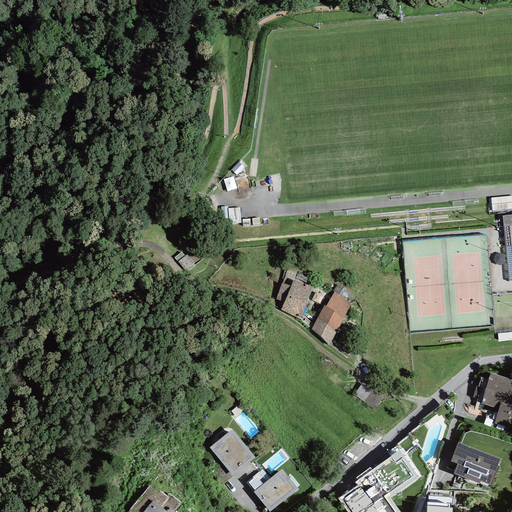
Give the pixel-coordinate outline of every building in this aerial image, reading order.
[(511,194),(492,195),(492,209),(511,207),(511,194)] [(511,213),(503,214),(509,280),(511,279),(511,213)] [(192,243),(178,259),(190,269),(203,253),(192,243)] [(290,285),(282,282),(275,298),(284,301),(280,310),(299,318),(311,286),(293,278),(290,285)] [(355,309),(335,297),(313,333),(333,345),(355,309)] [(488,378),(479,375),(472,397),(482,400),(481,402),(499,407),(501,401),(511,404),(511,384),(510,384),(511,378),(490,371),(488,378)] [(382,406),(360,392),(352,404),(374,418),(382,406)] [(511,404),(501,401),(499,407),(494,422),(511,427),(511,404)] [(262,433),(244,412),(234,420),(252,441),(262,433)] [(232,428),(209,446),(232,475),(255,456),(232,428)] [(500,458),(457,441),(450,459),(457,461),(453,472),(479,482),(480,480),(490,484),(500,458)] [(392,456),(356,481),(358,485),(346,493),(358,511),(361,511),(362,511),(361,511),(401,511),(391,496),(421,475),(401,445),(390,453),(392,456)] [(266,480),(259,471),(245,482),(261,502),(262,501),(269,510),(297,488),(282,468),(266,480)] [(152,499),(143,511),(176,511),(169,507),(167,511),(152,499)] [(448,511),(449,501),(427,500),(427,511),(421,510),(420,511),(448,511)]
